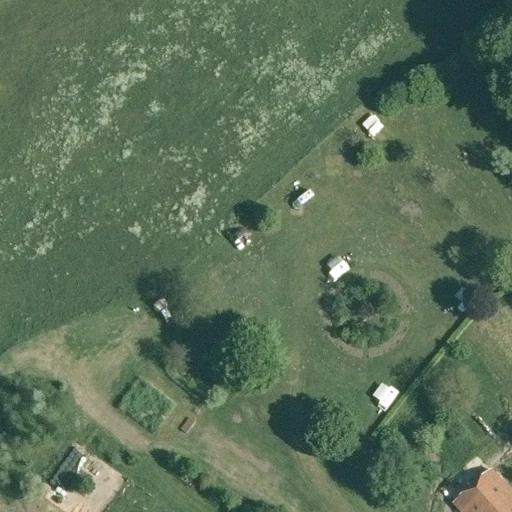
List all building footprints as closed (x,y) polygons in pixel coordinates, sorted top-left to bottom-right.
[(442,119),(451,143),(468,137),(458,113),(442,119)] [(411,185),(402,193),(418,211),(427,202),(411,185)] [(458,246),(474,237),(465,221),(448,230),(458,246)] [(225,297),(230,279),(214,275),(209,293),(225,297)] [(502,295),(511,300),(511,282),(510,281),(502,295)] [(482,372),(478,383),(492,388),(496,377),(482,372)] [(452,506),(458,511),(511,511),(511,492),(491,469),(452,506)]
